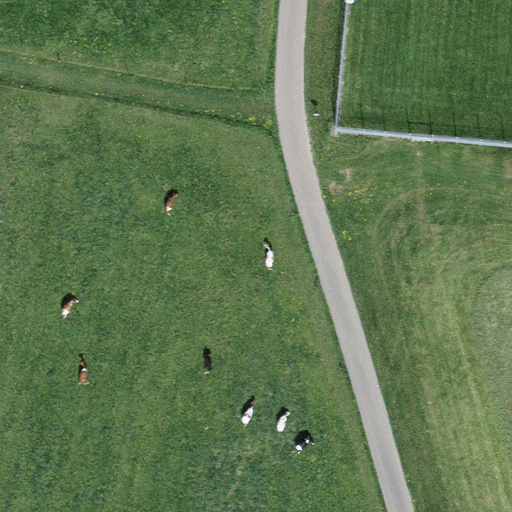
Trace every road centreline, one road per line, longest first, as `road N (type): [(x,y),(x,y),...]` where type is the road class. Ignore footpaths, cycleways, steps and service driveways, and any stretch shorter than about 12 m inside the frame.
road 1 (unclassified): [(390,511),(281,122)]
road 2 (track): [(0,75),(281,122)]
road 3 (unclassified): [(290,0),(281,122)]
